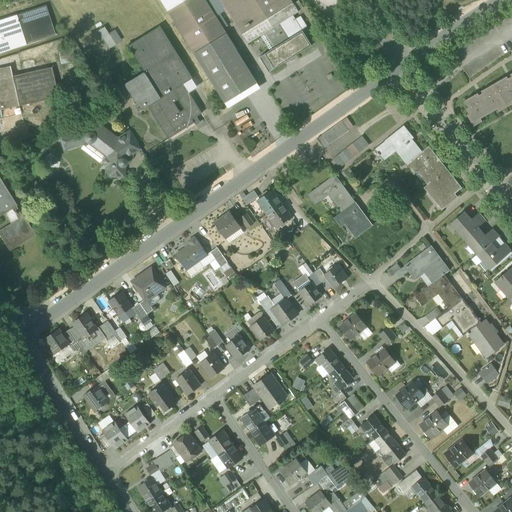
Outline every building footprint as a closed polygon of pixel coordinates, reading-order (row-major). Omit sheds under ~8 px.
[(160,0),(168,11),(185,0),(160,0)] [(216,17),(205,0),(185,0),(168,11),(183,37),(216,17)] [(220,0),(205,0),(216,17),(221,14),(227,10),(220,0)] [(261,36),(266,32),(279,25),(293,16),(299,12),(298,11),(293,4),(290,0),(220,0),(227,10),(248,44),(261,36)] [(293,4),(298,11),(303,8),(299,1),(293,4)] [(45,6),(16,15),(26,44),(55,35),(45,6)] [(221,14),(216,17),(224,29),(228,27),(221,14)] [(0,52),(26,44),(16,15),(0,20),(0,52)] [(293,16),(279,25),(288,40),(303,31),(295,19),(293,16)] [(300,16),(295,19),(303,31),(308,28),(300,16)] [(224,29),(216,17),(183,37),(194,54),(226,34),(224,29)] [(275,48),(288,40),(279,25),(266,32),(275,48)] [(98,31),(102,38),(108,34),(104,27),(98,31)] [(130,46),(145,71),(161,97),(183,84),(192,79),(160,27),(130,46)] [(121,41),(114,30),(108,34),(102,38),(109,49),(121,41)] [(312,46),(303,31),(288,40),(275,48),(270,51),(265,54),(268,58),(274,69),(312,46)] [(275,48),(266,32),(261,36),(270,51),(275,48)] [(257,83),(226,34),(194,54),(225,103),(257,83)] [(58,52),(61,64),(74,61),(72,49),(58,52)] [(274,69),(268,58),(262,62),(269,72),(274,69)] [(0,78),(12,76),(9,66),(0,68),(0,78)] [(51,67),(12,76),(18,106),(58,97),(51,67)] [(147,106),(161,97),(145,71),(124,84),(137,105),(139,104),(141,109),(143,108),(144,108),(147,106)] [(506,104),(511,100),(511,73),(510,75),(511,77),(508,79),(506,77),(481,91),(482,94),(479,96),(477,93),(465,101),(469,108),(466,109),(469,114),(467,115),(473,126),(474,126),(473,123),(505,105),(506,107),(508,107),(506,104)] [(0,110),(18,106),(12,76),(0,78),(0,110)] [(183,84),(188,93),(197,88),(192,79),(183,84)] [(257,83),(225,103),(228,109),(261,89),(257,83)] [(147,106),(167,138),(193,122),(191,119),(201,113),(188,93),(183,84),(161,97),(147,106)] [(347,118),(342,121),(348,130),(353,127),(347,118)] [(349,131),(348,130),(342,121),(337,125),(344,135),(349,131)] [(106,166),(106,176),(119,177),(121,175),(121,166),(123,166),(124,165),(125,163),(125,161),(124,160),(122,159),(121,159),(121,150),(123,150),(125,148),(122,143),(128,139),(125,134),(116,139),(95,124),(59,136),(62,144),(61,145),(62,145),(62,146),(63,148),(64,148),(66,148),(68,148),(68,149),(69,149),(69,148),(76,146),(74,142),(84,139),(85,141),(87,142),(89,142),(91,141),(92,140),(106,152),(106,159),(105,159),(104,159),(103,161),(103,163),(104,164),(105,165),(106,166)] [(339,138),(344,135),(337,125),(332,129),(339,138)] [(395,149),(407,164),(422,152),(410,137),(412,135),(404,126),(385,141),(386,142),(376,150),(383,158),(395,149)] [(333,142),(339,138),(332,129),(326,132),(333,142)] [(130,153),(132,153),(140,148),(129,131),(125,134),(128,139),(122,143),(125,148),(128,153),(130,153)] [(329,145),(333,142),(326,132),(322,136),(329,145)] [(324,149),(329,145),(322,136),(317,139),(324,149)] [(362,136),(357,140),(364,149),(369,145),(362,136)] [(359,153),(364,149),(357,140),(352,144),(359,153)] [(354,157),(359,153),(352,144),(347,148),(354,157)] [(428,147),(422,152),(407,164),(414,173),(419,169),(430,183),(447,170),(428,147)] [(349,161),(354,157),(347,148),(342,152),(349,161)] [(345,165),(349,161),(342,152),(337,156),(345,165)] [(340,168),(345,165),(337,156),(332,159),(340,168)] [(461,188),(447,170),(430,183),(424,188),(431,195),(434,193),(442,202),(438,205),(442,210),(454,200),(451,196),(461,188)] [(329,194),(342,212),(354,203),(334,177),(309,195),(315,203),(329,194)] [(17,206),(0,178),(0,216),(11,210),(15,207),(17,206)] [(242,198),(247,205),(259,197),(254,190),(242,198)] [(257,201),(267,214),(280,205),(277,201),(279,200),(272,190),(257,201)] [(431,195),(438,205),(442,202),(434,193),(431,195)] [(371,226),(354,203),(342,212),(335,217),(340,225),(343,224),(354,239),(371,226)] [(283,210),(280,205),(267,214),(277,228),(292,218),(285,209),(283,210)] [(21,217),(15,207),(11,210),(17,219),(21,217)] [(241,218),(250,231),(258,225),(249,212),(241,218)] [(455,228),(464,239),(477,228),(485,222),(478,214),(471,221),(464,212),(451,223),(451,224),(454,221),(458,225),(455,228)] [(214,224),(225,239),(226,238),(240,228),(241,228),(231,214),(224,220),(222,218),(214,224)] [(23,216),(21,217),(17,219),(0,229),(0,237),(10,253),(36,236),(23,216)] [(286,233),(290,239),(300,231),(296,225),(286,233)] [(240,228),(226,238),(229,243),(243,232),(240,228)] [(464,239),(478,255),(491,244),(498,237),(492,230),(484,236),(477,228),(464,239)] [(176,256),(186,270),(208,255),(195,236),(188,241),(191,245),(176,256)] [(497,251),(491,244),(478,255),(490,269),(511,252),(504,244),(497,251)] [(433,261),(439,257),(431,247),(427,250),(432,257),(430,258),(433,261)] [(215,259),(221,266),(227,262),(217,248),(211,252),(215,259)] [(424,268),(434,282),(441,276),(444,275),(449,271),(439,257),(433,261),(430,258),(432,257),(427,250),(405,266),(408,271),(413,277),(424,268)] [(215,259),(211,252),(208,255),(186,270),(190,276),(215,259)] [(225,272),(231,267),(227,262),(221,266),(225,272)] [(298,268),(303,275),(305,274),(307,277),(313,273),(305,263),(298,268)] [(395,273),(399,278),(408,271),(405,266),(395,273)] [(511,266),(495,281),(508,296),(511,292),(511,266)] [(231,267),(225,272),(228,277),(235,272),(231,267)] [(326,279),(333,289),(347,279),(342,271),(340,273),(336,267),(324,275),(326,279)] [(132,281),(145,300),(146,301),(147,301),(156,294),(165,288),(151,268),(132,281)] [(424,273),(432,283),(434,282),(424,268),(413,277),(415,280),(424,273)] [(319,269),(313,273),(320,283),(326,279),(324,275),(319,269)] [(179,283),(171,271),(164,275),(172,288),(179,283)] [(313,273),(307,277),(311,282),(314,287),(320,283),(313,273)] [(299,291),(311,282),(307,277),(305,274),(303,275),(292,283),(299,291)] [(438,293),(449,308),(462,299),(449,282),(447,284),(441,276),(434,282),(432,283),(415,296),(421,305),(438,293)] [(281,293),(285,299),(287,299),(291,295),(280,280),(274,285),(281,293)] [(314,287),(311,282),(299,291),(309,305),(321,297),(314,287)] [(119,315),(123,322),(132,316),(133,316),(136,314),(132,309),(131,307),(132,307),(122,293),(109,302),(114,309),(119,315)] [(271,300),(274,303),(276,306),(285,299),(281,293),(271,300)] [(438,293),(421,305),(422,306),(438,294),(448,308),(449,308),(438,293)] [(147,301),(150,306),(160,299),(156,294),(147,301)] [(259,302),(277,326),(281,323),(283,325),(298,314),(287,299),(285,299),(276,306),(274,307),(272,305),(274,303),(271,300),(268,296),(259,302)] [(476,318),(462,299),(449,308),(448,308),(441,314),(436,318),(442,327),(452,319),(455,324),(457,323),(465,334),(468,332),(480,323),(479,322),(480,318),(476,318)] [(145,300),(140,304),(147,314),(153,310),(150,306),(147,301),(146,301),(145,300)] [(152,321),(147,314),(140,304),(140,303),(132,309),(136,314),(141,322),(144,326),(150,322),(152,321)] [(425,316),(430,322),(436,318),(441,314),(437,308),(425,316)] [(114,318),(119,315),(114,309),(110,312),(114,318)] [(250,326),(264,317),(260,312),(251,318),(248,313),(244,317),(250,326)] [(339,327),(349,340),(358,333),(367,326),(356,313),(339,327)] [(75,326),(83,338),(84,339),(97,329),(87,314),(73,323),(75,326)] [(250,326),(261,341),(274,332),(264,317),(250,326)] [(432,334),(442,327),(436,318),(430,322),(424,326),(432,334)] [(485,320),(480,323),(468,332),(476,343),(479,340),(484,348),(481,351),(486,357),(503,345),(485,320)] [(107,341),(115,336),(117,334),(115,331),(108,321),(99,327),(105,336),(104,336),(105,338),(107,341)] [(144,326),(141,322),(140,324),(139,326),(139,327),(140,329),(141,330),(143,331),(146,331),(147,331),(153,326),(150,322),(144,326)] [(457,323),(455,324),(464,335),(465,334),(457,323)] [(70,330),(78,342),(83,338),(75,326),(70,330)] [(372,333),(367,326),(358,333),(364,340),(372,333)] [(99,327),(97,329),(84,339),(83,338),(78,342),(81,346),(84,350),(104,336),(105,336),(99,327)] [(160,332),(156,327),(147,333),(151,338),(160,332)] [(379,334),(383,339),(392,332),(388,327),(379,334)] [(121,340),(125,338),(126,337),(120,328),(115,331),(117,334),(121,340)] [(50,346),(55,354),(70,343),(63,334),(60,329),(46,338),(51,345),(50,346)] [(78,342),(70,330),(63,334),(70,343),(75,351),(81,346),(78,342)] [(209,334),(211,336),(217,346),(223,342),(214,330),(209,334)] [(397,338),(392,332),(383,339),(388,345),(397,338)] [(226,345),(236,360),(250,350),(239,335),(226,345)] [(104,336),(84,350),(85,352),(105,338),(104,336)] [(119,342),(115,336),(107,341),(112,347),(119,342)] [(212,350),(217,346),(211,336),(205,340),(212,350)] [(132,342),(129,344),(126,346),(130,353),(137,349),(132,342)] [(70,343),(55,354),(51,356),(58,366),(67,360),(66,358),(75,351),(70,343)] [(178,356),(184,351),(179,345),(173,349),(178,356)] [(190,347),(184,351),(191,360),(196,356),(190,347)] [(367,362),(378,375),(387,368),(395,362),(384,348),(367,362)] [(322,364),(329,373),(340,364),(328,349),(315,360),(320,366),(322,364)] [(178,356),(187,367),(193,363),(191,360),(184,351),(178,356)] [(200,363),(209,357),(205,351),(196,357),(200,363)] [(200,363),(211,379),(225,369),(213,354),(209,357),(200,363)] [(299,361),(305,368),(313,361),(307,355),(299,361)] [(397,360),(395,362),(387,368),(391,373),(401,365),(397,360)] [(158,367),(165,377),(170,373),(163,363),(158,367)] [(479,372),(486,381),(498,373),(492,363),(479,372)] [(105,381),(116,373),(121,370),(116,364),(101,374),(96,378),(101,384),(105,381)] [(329,373),(322,364),(320,366),(316,369),(323,378),(329,373)] [(353,379),(340,364),(329,373),(337,382),(334,384),(339,390),(353,379)] [(155,373),(160,380),(165,377),(158,367),(153,371),(155,373)] [(180,385),(188,396),(196,390),(194,389),(200,385),(189,370),(180,377),(184,383),(180,385)] [(160,380),(155,373),(149,377),(154,385),(160,380)] [(263,398),(268,407),(275,402),(277,404),(287,397),(271,374),(254,386),(255,388),(257,390),(263,398)] [(297,377),(292,387),(300,391),(305,381),(297,377)] [(105,381),(101,384),(98,386),(104,394),(109,391),(114,398),(116,396),(105,381)] [(395,396),(406,409),(416,401),(424,395),(417,386),(413,381),(395,396)] [(159,405),(164,412),(177,403),(163,383),(148,394),(157,407),(159,405)] [(420,384),(417,386),(424,395),(427,392),(429,391),(423,384),(421,386),(420,384)] [(94,412),(109,401),(104,394),(98,386),(83,396),(94,412)] [(453,393),(459,400),(466,394),(460,387),(453,393)] [(431,397),(435,402),(446,394),(441,388),(431,397)] [(244,396),(251,407),(263,398),(257,390),(254,392),(253,390),(244,396)] [(109,391),(104,394),(109,401),(112,399),(114,398),(109,391)] [(419,406),(431,397),(427,392),(424,395),(416,401),(419,406)] [(450,400),(446,394),(435,402),(440,408),(450,400)] [(352,405),(357,401),(352,395),(347,399),(352,405)] [(499,396),(497,404),(508,407),(510,398),(499,396)] [(301,400),(308,410),(313,406),(306,397),(301,400)] [(339,405),(344,412),(352,405),(347,399),(339,405)] [(357,401),(352,405),(357,412),(363,408),(357,401)] [(148,403),(143,407),(151,418),(156,415),(148,403)] [(259,405),(255,408),(259,415),(264,411),(259,405)] [(357,412),(352,405),(344,412),(349,418),(357,412)] [(137,406),(125,414),(130,421),(137,431),(138,433),(150,424),(137,406)] [(264,422),(259,415),(255,408),(241,418),(250,432),(264,422)] [(419,425),(429,439),(447,424),(436,411),(419,425)] [(338,417),(343,423),(345,422),(349,418),(344,412),(338,417)] [(319,423),(324,428),(333,421),(329,415),(319,423)] [(367,430),(374,439),(385,430),(373,415),(360,426),(365,432),(367,430)] [(98,423),(103,430),(114,422),(109,416),(98,423)] [(357,428),(349,418),(345,422),(343,423),(342,424),(350,434),(357,428)] [(130,421),(125,425),(131,435),(137,431),(130,421)] [(103,430),(102,430),(104,434),(113,446),(115,449),(128,440),(126,438),(119,429),(114,422),(103,430)] [(274,436),(264,422),(250,432),(260,446),(274,436)] [(484,428),(491,436),(498,431),(492,422),(484,428)] [(126,438),(131,435),(125,425),(119,429),(126,438)] [(194,431),(202,442),(208,437),(200,426),(194,431)] [(386,430),(385,430),(374,439),(381,448),(379,450),(384,456),(382,457),(388,465),(393,461),(395,463),(405,455),(386,430)] [(209,441),(218,454),(232,444),(223,431),(209,441)] [(277,440),(284,450),(294,443),(287,432),(277,440)] [(181,455),(185,460),(191,455),(193,457),(201,451),(188,433),(174,444),(174,445),(181,455)] [(113,446),(104,434),(99,438),(108,449),(113,446)] [(379,450),(381,448),(374,439),(368,444),(375,453),(379,450)] [(444,454),(455,467),(473,453),(462,440),(444,454)] [(213,458),(218,454),(209,441),(204,445),(213,458)] [(284,450),(287,455),(298,447),(294,443),(284,450)] [(242,458),(232,444),(218,454),(227,467),(228,468),(242,458)] [(171,450),(176,458),(181,455),(174,445),(170,448),(171,450)] [(481,455),(485,460),(493,454),(489,448),(481,455)] [(154,461),(155,464),(159,470),(161,473),(179,462),(176,458),(171,450),(154,461)] [(493,454),(497,459),(502,455),(498,450),(493,454)] [(218,454),(213,458),(210,459),(220,473),(227,467),(218,454)] [(497,459),(493,454),(485,460),(489,465),(497,459)] [(281,471),(291,484),(306,472),(300,464),(296,459),(281,471)] [(306,459),(300,464),(306,472),(309,475),(315,470),(306,459)] [(151,476),(159,470),(155,464),(147,470),(151,476)] [(327,475),(335,487),(350,476),(342,464),(335,469),(327,475)] [(331,465),(322,471),(326,475),(327,475),(335,469),(331,465)] [(378,476),(383,483),(386,480),(389,478),(397,472),(398,471),(392,465),(378,476)] [(307,476),(313,485),(326,475),(322,471),(319,467),(315,470),(309,475),(307,476)] [(159,470),(151,476),(153,478),(158,486),(166,480),(161,473),(159,470)] [(404,494),(411,489),(410,488),(422,478),(416,470),(397,485),(404,494)] [(479,497),(488,489),(496,483),(494,480),(488,473),(486,470),(468,483),(479,497)] [(488,473),(494,480),(498,477),(492,470),(488,473)] [(222,479),(228,487),(239,480),(233,471),(222,479)] [(397,472),(389,478),(394,485),(402,478),(397,472)] [(327,475),(318,481),(324,489),(328,486),(330,490),(335,487),(327,475)] [(423,477),(422,478),(410,488),(411,489),(415,494),(417,492),(424,501),(435,492),(423,477)] [(138,487),(147,501),(161,492),(158,486),(153,478),(138,487)] [(391,487),(394,485),(389,478),(386,480),(391,487)] [(228,487),(232,494),(237,490),(243,486),(239,480),(228,487)] [(501,489),(496,483),(488,489),(493,495),(501,489)] [(324,489),(321,491),(326,498),(333,493),(330,490),(328,486),(324,489)] [(361,490),(354,495),(359,501),(360,501),(365,497),(361,490)] [(311,511),(320,511),(329,506),(330,504),(326,498),(321,491),(305,503),(311,511)] [(160,511),(170,506),(161,492),(147,501),(153,511),(160,511)] [(450,511),(435,492),(424,501),(432,510),(429,511),(450,511)] [(333,493),(326,498),(330,504),(329,506),(333,511),(344,511),(346,511),(341,505),(333,493)] [(343,504),(347,510),(355,505),(359,501),(354,495),(343,504)] [(360,501),(367,510),(373,506),(365,497),(360,501)] [(493,511),(511,511),(511,498),(493,511)] [(250,509),(251,511),(272,511),(264,500),(251,509),(250,509)] [(364,511),(367,510),(360,501),(355,505),(347,510),(346,511),(344,511),(364,511)]
